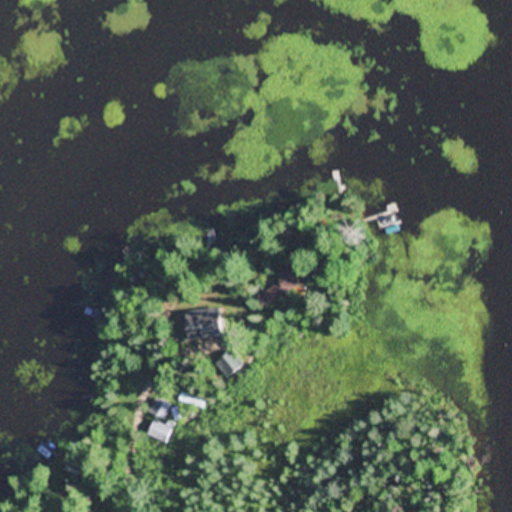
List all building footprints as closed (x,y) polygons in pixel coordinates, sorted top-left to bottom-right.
[(279,275),(283,283),(269,292),(275,302),(304,283),(293,266),(279,275)] [(227,335),(222,307),(189,313),(194,341),(227,335)] [(246,365),(233,352),(220,365),(233,378),(246,365)] [(172,405),(157,399),(150,413),(165,420),(172,405)] [(166,445),(174,431),(156,421),(149,436),(166,445)]
